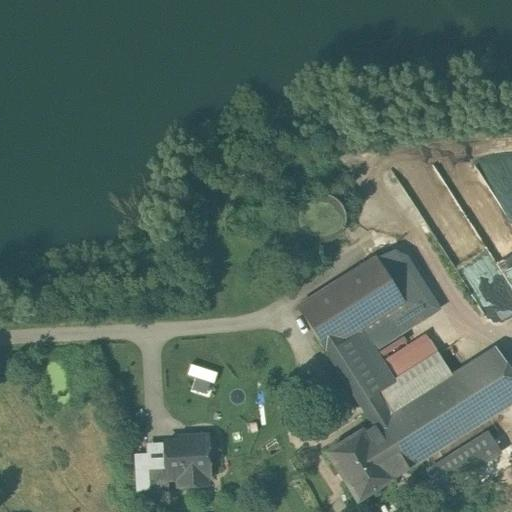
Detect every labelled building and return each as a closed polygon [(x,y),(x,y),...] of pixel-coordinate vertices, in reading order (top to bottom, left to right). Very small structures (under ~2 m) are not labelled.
[(429,158),(399,177),(483,311),(511,292),(511,273),(509,270),(511,268),(511,225),(482,179),(453,197),(429,158)] [(376,258),(298,307),(372,425),(379,421),(389,414),(385,408),(367,380),(342,341),(388,312),(404,302),(384,272),(376,258)] [(425,308),(397,264),(384,272),(404,302),(413,316),(425,308)] [(404,302),(388,312),(396,326),(413,316),(404,302)] [(429,340),(367,380),(385,408),(392,404),(383,390),(438,355),(429,340)] [(389,414),(379,421),(409,469),(456,439),(466,455),(497,435),(499,432),(490,418),(511,404),(511,376),(494,348),(389,414)] [(372,425),(327,453),(357,501),(409,469),(379,421),(372,425)] [(207,437),(189,438),(189,442),(164,443),(166,469),(166,479),(167,479),(178,479),(178,486),(198,485),(197,478),(209,477),(207,437)] [(166,469),(148,470),(150,500),(168,499),(167,479),(166,479),(166,469)]
